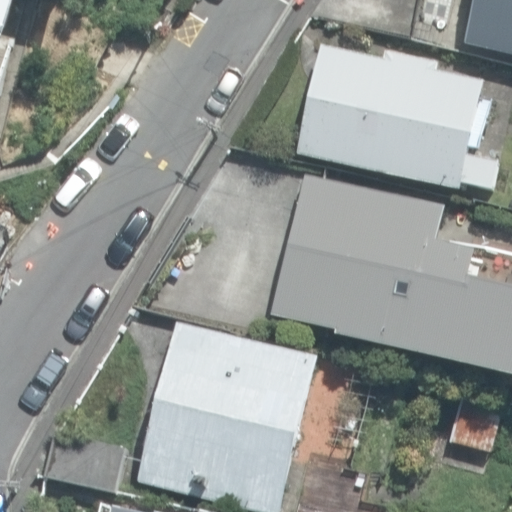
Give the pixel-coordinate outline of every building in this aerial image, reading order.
[(511,0),(477,0),(467,46),(511,57),(511,0)] [(0,100),(25,11),(0,4),(0,100)] [(60,49),(96,69),(113,37),(77,17),(60,49)] [(300,155),(463,192),(465,184),(495,191),(501,162),(471,155),(487,84),(439,74),(441,66),(390,55),(388,63),(324,48),(300,155)] [(339,336),(511,375),(511,287),(474,279),(480,252),(443,243),(451,209),(309,176),(276,317),(340,332),(339,336)] [(150,313),(223,330),(232,287),(160,270),(150,313)] [(140,482),(255,511),(284,511),(324,360),(182,323),(140,482)] [(454,440),(494,450),(503,411),(463,403),(454,440)] [(47,477),(119,494),(129,451),(58,434),(47,477)]
